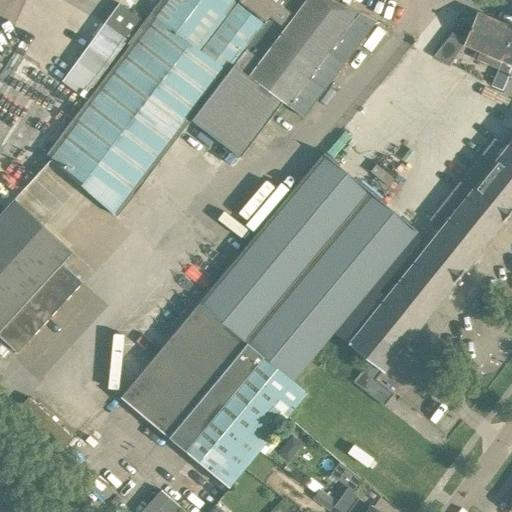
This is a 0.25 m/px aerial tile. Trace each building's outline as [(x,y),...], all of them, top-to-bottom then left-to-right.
[(162,196),(145,181),(191,121),(241,158),(283,102),(305,118),(378,22),(332,0),(160,0),(145,20),(128,44),(130,46),(47,155),(52,159),(130,229),(162,196)] [(121,2),(62,82),(24,58),(0,95),(0,216),(16,199),(52,159),(47,155),(130,46),(128,44),(145,20),(121,2)] [(511,27),(477,13),(465,43),(481,50),(476,61),(498,70),(503,59),(511,62),(511,27)] [(511,68),(501,94),(511,98),(511,68)] [(432,218),(443,227),(478,255),(511,213),(511,141),(508,146),(497,137),(432,218)] [(200,303),(254,348),(295,382),(420,233),(324,153),(234,260),(200,303)] [(0,332),(63,264),(73,252),(16,199),(0,216),(0,332)] [(478,255),(443,227),(349,344),(371,362),(354,383),(385,407),(395,394),(377,379),(478,255)] [(83,282),(63,264),(0,332),(0,335),(18,353),(83,282)] [(121,397),(176,442),(254,348),(200,303),(121,397)] [(176,442),(230,487),(231,488),(288,417),(307,393),(295,382),(254,348),(176,442)] [(4,426),(48,466),(73,439),(29,398),(4,426)] [(356,451),(350,459),(369,473),(375,465),(356,451)] [(355,493),(364,481),(340,464),(332,476),(355,493)] [(162,511),(164,510),(161,508),(170,497),(162,490),(142,511),(162,511)] [(313,500),(321,506),(328,496),(320,490),(313,500)] [(330,511),(333,508),(337,503),(328,496),(321,506),(329,511),(330,511)] [(361,500),(352,511),(381,511),(372,505),(370,507),(361,500)]
